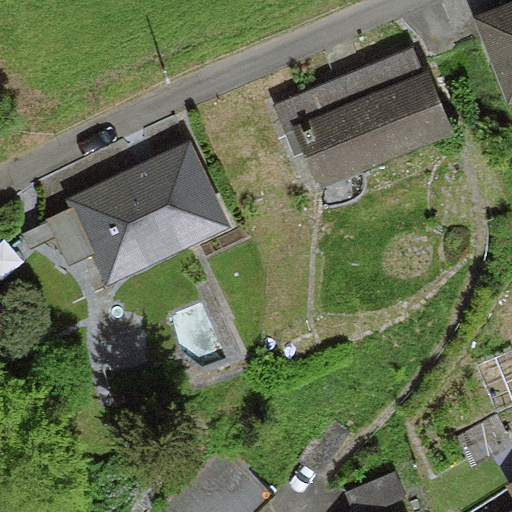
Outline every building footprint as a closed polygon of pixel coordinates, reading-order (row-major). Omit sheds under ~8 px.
[(505,30),(478,41),(503,103),(511,99),(511,8),(499,14),(505,30)] [(436,121),(407,52),(271,109),(287,148),(302,141),(315,172),(436,121)] [(64,262),(91,249),(103,275),(216,222),(181,149),(68,202),(70,206),(43,219),(64,262)] [(323,417),(292,460),(314,476),(344,432),(323,417)] [(490,417),(453,438),(467,464),(505,443),(490,417)] [(389,472),(340,493),(347,511),(363,511),(399,497),(389,472)]
